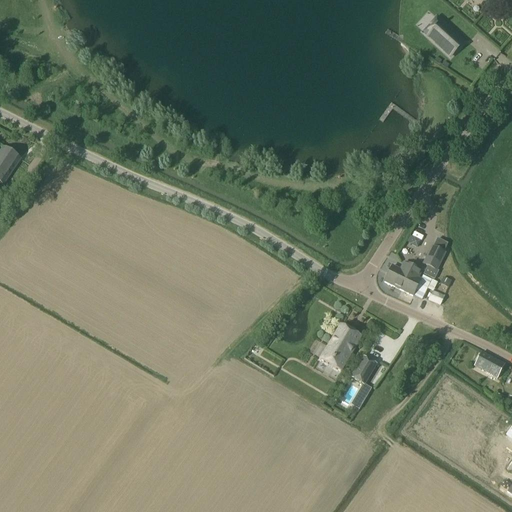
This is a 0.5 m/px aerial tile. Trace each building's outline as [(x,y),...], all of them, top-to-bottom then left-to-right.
[(450,58),(464,43),(441,22),(427,37),(450,58)] [(0,153),(0,183),(3,185),(4,185),(21,159),(4,148),(0,153)] [(445,254),(432,247),(423,265),(437,271),(445,254)] [(389,273),(413,284),(413,282),(419,284),(421,280),(418,279),(422,272),(404,264),(400,271),(392,267),(389,273)] [(436,271),(427,267),(423,275),(434,281),(439,272),(437,271),(436,271)] [(389,273),(385,282),(413,296),(416,291),(425,296),(432,281),(423,277),(421,280),(419,284),(413,282),(413,284),(389,273)] [(445,297),(434,291),(433,291),(429,301),(441,306),(445,297)] [(341,325),(320,360),(341,372),(362,338),(341,325)] [(482,353),(475,367),(498,380),(505,365),(482,353)] [(364,357),(351,378),(365,386),(377,365),(364,357)]
